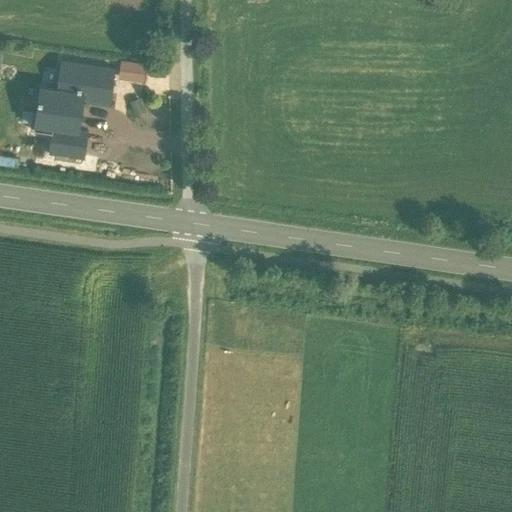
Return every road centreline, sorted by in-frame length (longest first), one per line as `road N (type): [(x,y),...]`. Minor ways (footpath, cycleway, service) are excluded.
road 1 (secondary): [(511,272),(195,226)]
road 2 (unclassified): [(195,226),(200,248),(180,511)]
road 3 (unclassified): [(185,0),(195,226)]
road 4 (secondary): [(195,226),(0,197)]
